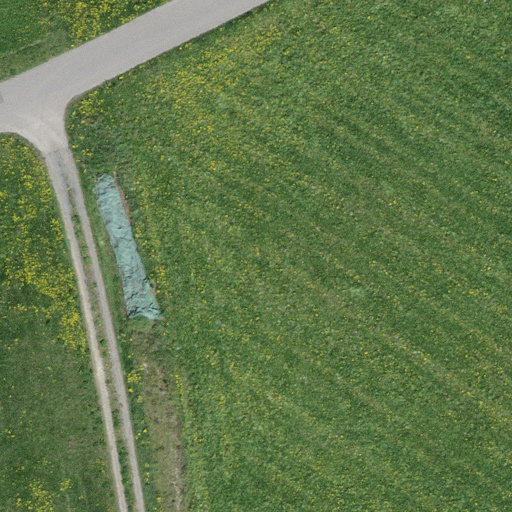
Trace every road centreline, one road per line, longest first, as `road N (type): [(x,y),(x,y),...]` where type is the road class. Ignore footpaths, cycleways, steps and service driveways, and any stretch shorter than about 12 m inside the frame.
road 1 (track): [(39,92),(100,314),(134,511)]
road 2 (unclassified): [(0,108),(228,0)]
